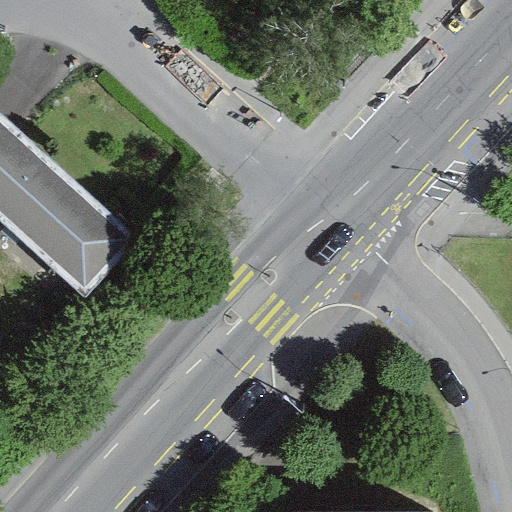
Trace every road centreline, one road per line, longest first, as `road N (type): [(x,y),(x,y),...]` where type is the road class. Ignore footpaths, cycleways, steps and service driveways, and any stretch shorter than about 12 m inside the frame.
road 1 (unclassified): [(56,511),(223,336),(276,259),(324,220)]
road 2 (residential): [(324,220),(89,10),(63,0)]
road 3 (unclassified): [(324,220),(511,26)]
